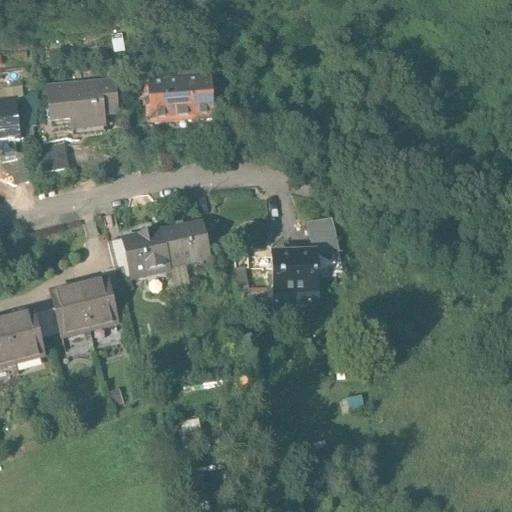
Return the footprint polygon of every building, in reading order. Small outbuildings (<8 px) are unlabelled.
[(208,85),(145,90),(149,134),(211,129),(208,85)] [(110,92),(47,98),(50,132),(69,130),(70,139),(103,136),(102,125),(113,124),(110,92)] [(13,111),(0,111),(0,150),(17,148),(13,111)] [(40,151),(41,172),(62,172),(62,150),(40,151)] [(313,247),(315,247),(316,251),(339,246),(332,215),(307,220),(313,247)] [(162,228),(171,265),(210,256),(201,219),(162,228)] [(126,262),(130,279),(172,269),(171,265),(162,228),(121,238),(126,262)] [(121,238),(119,238),(109,240),(114,265),(126,262),(121,238)] [(313,247),(271,249),(272,265),(274,291),(318,289),(316,251),(315,247),(313,247)] [(248,266),(272,265),(271,249),(247,251),(248,266)] [(107,283),(82,290),(94,334),(121,327),(113,296),(110,283),(107,283)] [(82,290),(55,297),(58,310),(64,333),(67,342),(94,334),(82,290)] [(58,310),(51,312),(57,335),(64,333),(58,310)] [(51,312),(38,315),(45,338),(57,335),(51,312)] [(38,315),(11,322),(22,366),(50,359),(45,338),(38,315)] [(11,322),(0,324),(0,372),(22,366),(11,322)] [(361,398),(346,401),(348,414),(363,411),(361,398)]
